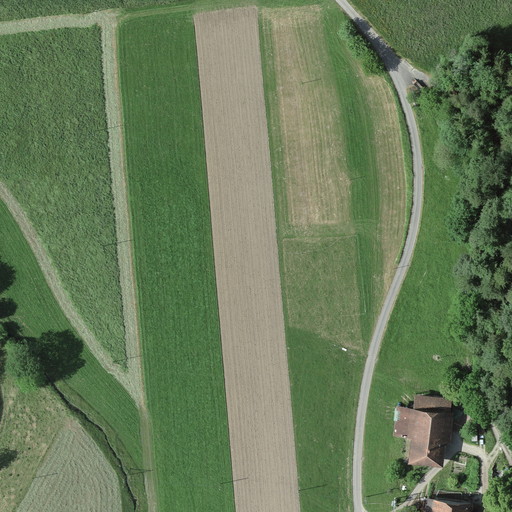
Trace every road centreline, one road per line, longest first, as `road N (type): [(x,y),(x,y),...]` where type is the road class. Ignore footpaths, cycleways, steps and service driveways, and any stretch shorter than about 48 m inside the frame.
road 1 (tertiary): [(358,511),(363,394),(411,237),(417,160),(391,67),(340,0)]
road 2 (track): [(511,460),(473,375),(467,212)]
road 3 (track): [(511,148),(391,67)]
